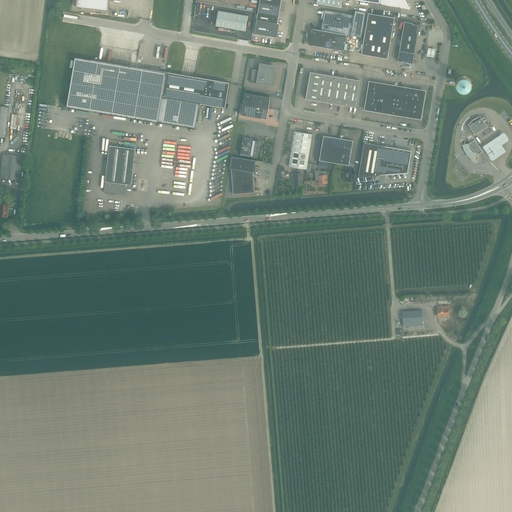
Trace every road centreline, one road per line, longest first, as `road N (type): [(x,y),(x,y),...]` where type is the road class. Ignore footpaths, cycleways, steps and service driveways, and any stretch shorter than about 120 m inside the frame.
road 1 (track): [(280,511),(258,236),(492,222),(478,284),(392,290)]
road 2 (secondary): [(0,239),(420,205)]
road 3 (tertiary): [(417,511),(491,319)]
road 4 (track): [(451,342),(389,511)]
road 5 (unclassified): [(283,112),(430,138)]
road 6 (unclassified): [(430,138),(447,38),(428,0)]
road 7 (track): [(393,338),(385,208)]
road 8 (unclassified): [(184,38),(64,17)]
